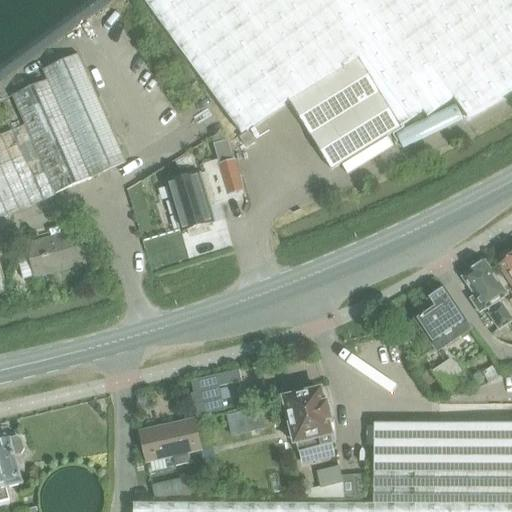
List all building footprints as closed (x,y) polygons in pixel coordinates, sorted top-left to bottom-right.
[(400,129),(423,111),(428,118),(453,98),(467,117),(511,90),(511,0),(141,0),(241,135),(288,100),(292,105),(360,61),(400,129)] [(55,195),(90,180),(125,164),(78,56),(43,72),(47,83),(12,98),(24,127),(55,195)] [(292,105),(333,171),(400,129),(360,61),(292,105)] [(24,127),(0,137),(0,295),(8,294),(0,267),(0,219),(56,197),(55,195),(24,127)] [(248,133),(239,138),(246,149),(255,143),(248,133)] [(227,195),(241,191),(227,143),(213,147),(227,195)] [(211,194),(209,186),(205,175),(199,177),(199,176),(166,185),(181,233),(188,231),(190,238),(208,232),(206,226),(213,224),(205,196),(211,194)] [(28,259),(18,262),(23,281),(34,278),(34,279),(86,265),(77,234),(61,238),(58,229),(48,232),(50,241),(25,248),(28,259)] [(511,255),(511,257),(510,255),(505,255),(500,258),(499,263),(501,265),(498,267),(511,287),(511,255)] [(498,331),(511,321),(511,320),(499,301),(507,295),(485,263),(482,265),(480,262),(477,262),(472,266),(472,270),(473,271),(462,278),(475,296),(469,300),(479,314),(486,310),(489,314),(487,315),(498,331)] [(438,352),(471,329),(444,290),(428,301),(433,307),(415,320),(438,352)] [(469,385),(452,359),(432,373),(446,392),(469,385)] [(194,394),(191,395),(197,419),(225,412),(223,402),(220,391),(220,388),(242,383),(239,371),(191,383),(194,394)] [(299,454),(332,445),(327,424),(330,423),(326,406),(323,407),(320,392),(302,397),(299,395),(291,397),(288,400),(285,401),(292,427),(288,427),(285,432),(287,438),(292,442),(295,441),(299,454)] [(227,417),(232,438),(266,430),(261,409),(227,417)] [(187,454),(200,451),(193,422),(140,434),(146,463),(173,457),(175,467),(189,464),(187,454)] [(375,427),(366,427),(366,447),(375,447),(376,473),(511,473),(511,426),(375,426),(375,427)] [(24,451),(22,441),(17,439),(10,440),(4,436),(0,437),(0,503),(9,501),(6,489),(22,484),(15,458),(20,456),(24,451)] [(214,448),(201,452),(205,466),(217,463),(214,448)] [(317,474),(321,488),(342,483),(340,476),(338,469),(317,474)] [(511,511),(511,473),(376,473),(377,508),(155,506),(134,505),(133,511),(511,511)] [(269,476),(273,494),(282,493),(278,474),(269,476)] [(342,483),(321,488),(303,493),(305,500),(343,500),(366,498),(364,474),(340,476),(342,483)] [(90,511),(92,506),(92,505),(90,495),(85,487),(77,481),(68,479),(57,480),(49,485),(42,494),(39,504),(40,511),(90,511)] [(190,493),(187,479),(152,487),(155,500),(190,493)]
